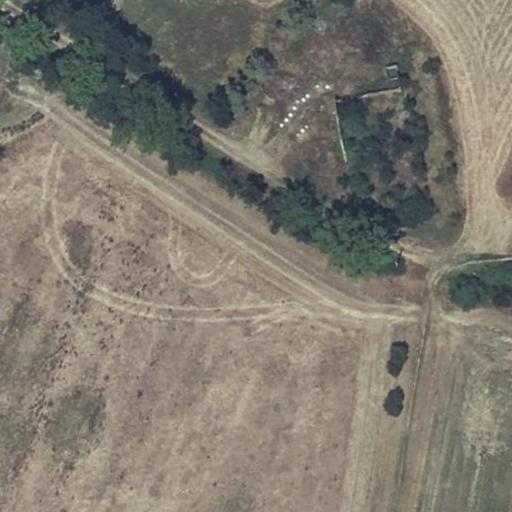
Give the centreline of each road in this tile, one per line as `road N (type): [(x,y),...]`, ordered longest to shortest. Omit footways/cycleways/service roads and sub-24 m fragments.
road 1 (track): [(436,268),(160,102)]
road 2 (track): [(394,511),(436,268)]
